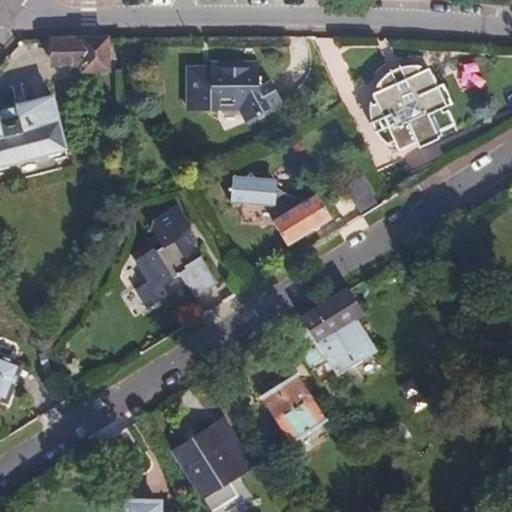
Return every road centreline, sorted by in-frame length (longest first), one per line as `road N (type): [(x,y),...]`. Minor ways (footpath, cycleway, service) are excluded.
road 1 (residential): [(0,473),(511,152)]
road 2 (residential): [(0,7),(511,26)]
